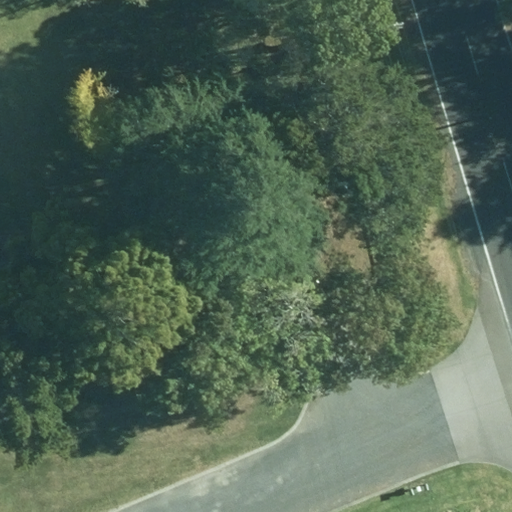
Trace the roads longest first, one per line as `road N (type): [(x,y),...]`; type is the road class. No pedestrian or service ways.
road 1 (residential): [(244,511),(511,392)]
road 2 (tertiary): [(511,193),(454,0)]
